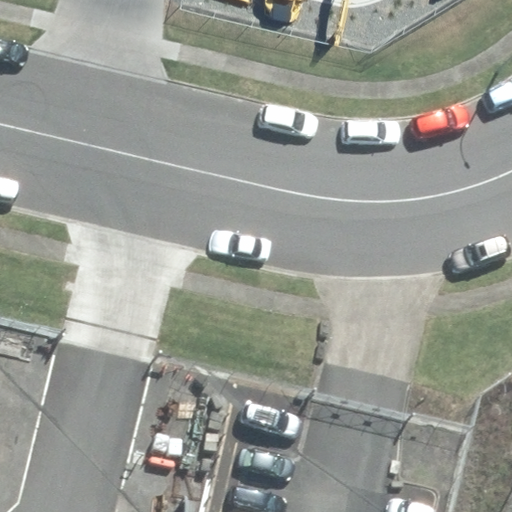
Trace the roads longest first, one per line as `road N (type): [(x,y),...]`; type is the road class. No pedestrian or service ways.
road 1 (unclassified): [(0,118),(273,180),(488,167),(511,152)]
road 2 (unknown): [(360,174),(284,511)]
